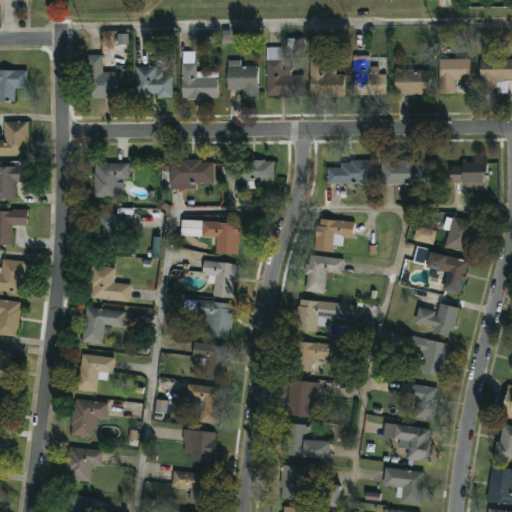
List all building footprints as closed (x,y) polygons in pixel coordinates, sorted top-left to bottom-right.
[(280,47),(280,69),(289,69),(289,76),(302,76),(302,95),(294,95),(294,97),(265,96),(265,47),(280,47)] [(321,49),(321,61),(324,61),(324,67),(335,67),(334,74),(342,74),(342,96),(308,96),(310,48),(321,49)] [(195,64),(195,71),(216,72),(216,98),(206,98),(206,100),(186,100),(186,98),(180,98),(180,80),(179,80),(181,51),(194,51),(193,63),(195,64)] [(493,53),(493,59),(511,59),(511,80),(510,80),(510,93),(481,93),(481,59),(485,59),(485,53),(493,53)] [(102,55),(102,72),(115,72),(115,99),(85,99),(84,56),(102,55)] [(368,56),(368,74),(385,73),(385,95),(352,95),(352,56),(368,56)] [(454,94),(438,94),(438,59),(469,59),(469,79),(454,80),(454,94)] [(239,60),(239,66),(256,66),(257,98),(241,99),(241,90),(225,90),(225,66),(226,66),(226,60),(239,60)] [(413,63),(413,70),(429,70),(429,95),(394,95),(394,71),(402,71),(402,63),(413,63)] [(155,66),(155,72),(161,71),(161,76),(170,76),(171,98),(155,98),(155,94),(152,94),(152,98),(139,98),(138,67),(155,66)] [(0,69),(31,71),(30,89),(19,88),(18,102),(0,101),(0,69)] [(31,156),(0,156),(0,140),(7,140),(6,122),(32,121),(31,156)] [(205,159),(205,162),(213,162),(213,183),(194,184),(194,189),(169,189),(168,159),(173,159),(173,162),(180,162),(180,160),(205,159)] [(262,159),(262,181),(254,181),(254,189),(245,189),(245,184),(236,184),(236,181),(223,183),(223,178),(220,178),(220,172),(223,172),(223,165),(237,165),(237,161),(247,161),(247,159),(262,159)] [(354,183),(354,189),(347,189),(346,184),(326,184),(326,168),(339,168),(339,163),(349,163),(349,160),(371,160),(371,183),(354,183)] [(412,161),(412,162),(426,162),(426,184),(380,185),(380,163),(412,161)] [(481,173),(481,183),(484,183),(484,191),(474,191),(474,186),(461,186),(461,183),(448,183),(448,166),(461,166),(461,162),(485,162),(483,173),(481,173)] [(128,163),(127,179),(116,179),(116,182),(122,182),(121,197),(97,197),(97,176),(92,176),(93,163),(128,163)] [(19,201),(0,201),(0,166),(33,166),(32,182),(19,182),(19,201)] [(31,210),(30,226),(16,225),(15,246),(0,245),(0,211),(15,212),(15,209),(31,210)] [(130,215),(130,230),(115,229),(114,249),(93,248),(94,231),(92,231),(93,221),(95,221),(96,213),(130,215)] [(451,216),(477,224),(469,254),(443,247),(447,231),(441,229),(445,217),(450,219),(451,216)] [(319,219),(352,222),(350,238),(341,237),(340,247),(333,246),(332,253),(312,250),(314,225),(318,226),(319,219)] [(237,232),(236,255),(213,253),(214,247),(207,246),(207,237),(203,237),(205,221),(236,223),(236,232),(237,232)] [(433,245),(437,231),(417,226),(414,240),(433,245)] [(429,249),(417,247),(415,262),(426,264),(429,249)] [(427,252),(467,261),(463,282),(462,282),(458,295),(440,290),(445,272),(424,267),(427,252)] [(343,259),(341,275),(332,274),(331,279),(325,279),(323,294),(304,291),(306,275),(303,275),(305,264),(308,264),(309,255),(343,259)] [(29,261),(27,284),(23,283),(23,292),(0,290),(0,267),(4,268),(5,260),(29,261)] [(235,264),(232,298),(211,296),(213,276),(199,275),(201,260),(235,264)] [(129,285),(127,302),(90,298),(92,283),(88,283),(90,266),(114,268),(112,283),(129,285)] [(24,308),(22,330),(20,330),(19,338),(0,335),(0,321),(1,315),(0,314),(0,298),(24,302),(23,308),(24,308)] [(299,299),(356,306),(354,322),(326,318),(325,327),(316,326),(315,332),(295,330),(296,323),(294,323),(296,306),(298,306),(299,299)] [(213,301),(213,302),(230,304),(230,309),(231,310),(229,330),(226,330),(226,339),(206,337),(207,327),(203,326),(203,323),(193,323),(193,314),(195,314),(195,313),(182,312),(182,300),(213,301)] [(458,308),(452,331),(448,330),(446,337),(431,333),(432,328),(413,324),(417,308),(434,312),(433,316),(435,316),(439,303),(458,308)] [(124,312),(122,328),(115,327),(114,337),(102,335),(101,344),(81,342),(85,307),(124,312)] [(405,333),(448,344),(440,378),(418,372),(421,360),(408,357),(409,350),(401,348),(405,333)] [(339,345),(337,361),(321,360),(321,364),(314,363),(315,359),(312,359),(311,372),(291,370),(292,340),(339,345)] [(226,345),(224,381),(203,380),(204,366),(200,366),(201,358),(190,357),(191,342),(226,345)] [(16,361),(14,381),(11,381),(11,388),(0,386),(0,349),(15,352),(14,361),(16,361)] [(113,358),(110,381),(97,380),(95,392),(74,389),(76,366),(79,366),(80,354),(113,358)] [(317,383),(314,418),(284,415),(288,380),(317,383)] [(437,396),(433,421),(413,418),(416,400),(398,397),(400,382),(436,388),(435,396),(437,396)] [(226,400),(224,416),(218,415),(217,426),(200,424),(201,408),(192,407),(193,400),(184,399),(186,384),(221,388),(220,399),(226,400)] [(506,385),(511,386),(511,418),(500,416),(506,385)] [(0,397),(14,399),(9,425),(6,424),(6,430),(0,429),(0,397)] [(107,402),(105,418),(93,417),(91,438),(72,436),(76,399),(107,402)] [(167,414),(168,401),(157,400),(156,413),(167,414)] [(326,442),(325,460),(280,456),(282,423),(310,425),(309,441),(326,442)] [(429,441),(427,462),(405,459),(406,450),(397,449),(399,440),(392,439),(394,425),(429,429),(428,440),(429,441)] [(511,426),(511,462),(492,459),(495,442),(498,442),(501,425),(511,426)] [(214,442),(210,464),(187,462),(188,455),(182,455),(183,443),(181,442),(182,430),(214,433),(214,442)] [(0,442),(8,443),(6,461),(0,460),(0,442)] [(102,451),(101,466),(91,465),(89,483),(65,480),(66,473),(64,473),(66,452),(68,452),(68,447),(102,451)] [(305,488),(304,501),(280,499),(280,488),(278,488),(280,465),(306,467),(305,488)] [(511,470),(511,506),(485,503),(491,466),(511,470)] [(420,490),(419,505),(399,503),(400,498),(394,497),(395,487),(381,486),(383,468),(422,472),(420,490)] [(213,487),(213,488),(208,488),(207,506),(187,504),(189,489),(170,488),(171,471),(214,476),(213,487)] [(337,489),(335,508),(314,506),(316,497),(319,497),(320,484),(337,486),(337,489)] [(100,499),(98,511),(57,511),(58,510),(65,511),(67,495),(100,499)]
